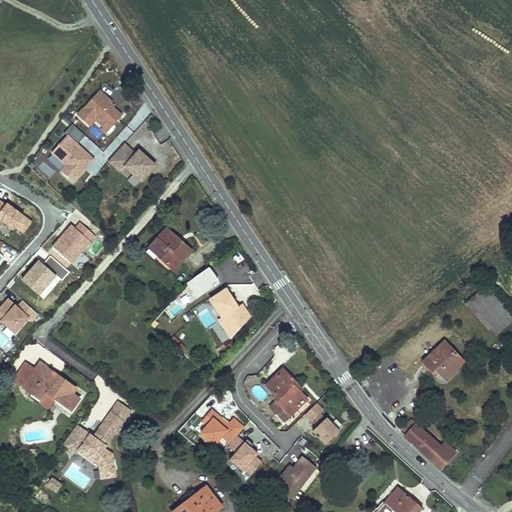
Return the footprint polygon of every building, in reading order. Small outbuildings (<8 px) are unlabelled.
[(101,91),(79,115),(91,126),(97,120),(105,127),(108,123),(113,128),(123,116),(114,108),(111,105),(112,104),(114,103),(101,91)] [(105,127),(103,129),(107,134),(113,128),(108,123),(105,127)] [(86,135),(73,124),(65,133),(68,135),(53,152),(67,165),(62,171),(74,182),(94,159),(78,144),(86,135)] [(136,154),(125,144),(109,161),(121,172),(125,167),(142,181),(156,166),(139,150),(136,154)] [(67,165),(53,152),(48,158),(62,171),(67,165)] [(39,163),(35,159),(30,165),(34,169),(39,163)] [(0,201),(0,216),(9,205),(1,200),(0,201)] [(0,218),(25,237),(35,222),(10,204),(9,205),(0,216),(0,218)] [(96,236),(81,222),(76,228),(72,224),(64,234),(65,236),(61,240),(60,239),(53,246),(72,263),(96,236)] [(192,251),(168,228),(150,247),(174,270),(192,251)] [(174,270),(150,247),(146,252),(170,274),(174,270)] [(63,279),(70,271),(50,256),(43,263),(63,279)] [(57,278),(39,262),(23,281),(40,297),(57,278)] [(218,280),(209,267),(189,281),(187,283),(198,298),(215,286),(213,283),(218,280)] [(238,307),(226,289),(211,300),(222,317),(238,307)] [(511,313),(511,312),(492,292),(485,299),(480,293),(469,303),(497,335),(508,325),(511,321),(511,313)] [(5,301),(0,307),(0,322),(2,321),(8,326),(9,325),(16,331),(29,317),(32,320),(38,314),(23,300),(18,307),(12,302),(9,305),(5,301)] [(0,322),(0,329),(10,339),(16,331),(9,325),(8,326),(2,321),(0,322)] [(463,361),(444,342),(423,361),(431,370),(435,367),(439,371),(438,372),(445,380),(463,361)] [(176,350),(168,343),(165,347),(173,354),(176,350)] [(35,370),(26,363),(13,381),(23,388),(35,370)] [(77,388),(41,363),(35,370),(23,388),(41,401),(47,392),(56,399),(73,410),(80,399),(73,394),(77,388)] [(300,386),(284,369),(267,385),(280,399),(271,407),(284,421),(293,413),(303,403),(307,400),(300,392),(297,389),(300,386)] [(111,383),(106,379),(103,383),(109,387),(111,383)] [(56,399),(47,392),(41,401),(50,407),(56,399)] [(130,410),(118,402),(111,412),(123,421),(130,410)] [(307,407),(303,403),(293,413),(297,417),(307,407)] [(328,418),(327,419),(321,414),(325,410),(318,403),(306,415),(318,427),(314,431),(326,444),(340,431),(328,418)] [(201,421),(207,427),(201,433),(215,446),(222,438),(229,445),(245,428),(235,418),(225,428),(215,419),(220,414),(213,408),(201,421)] [(123,421),(111,412),(95,434),(93,437),(86,432),(76,425),(64,443),(68,446),(76,448),(78,449),(99,464),(100,469),(114,467),(111,454),(103,448),(123,421)] [(443,447),(411,421),(405,428),(408,432),(405,435),(442,469),(458,450),(455,447),(454,449),(446,443),(443,447)] [(231,461),(244,472),(245,470),(252,476),(263,462),(257,456),(259,454),(238,437),(230,447),(237,453),(231,461)] [(292,497),(316,466),(304,457),(290,474),(288,473),(285,477),(283,475),(276,484),(292,497)] [(101,478),(115,476),(114,467),(100,469),(101,478)] [(59,489),(48,482),(44,489),(54,496),(59,489)] [(418,511),(422,508),(397,486),(376,510),(378,511),(418,511)] [(214,511),(221,507),(206,487),(176,510),(177,511),(214,511)]
